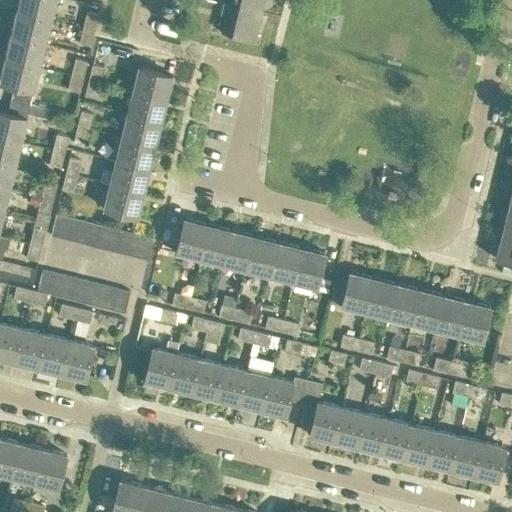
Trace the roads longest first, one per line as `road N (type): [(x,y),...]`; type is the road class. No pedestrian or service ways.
road 1 (residential): [(148,0),(138,38),(254,71),(239,193),(419,241),(448,227),(506,0)]
road 2 (residential): [(479,511),(107,417)]
road 3 (residential): [(107,417),(146,269),(43,246)]
